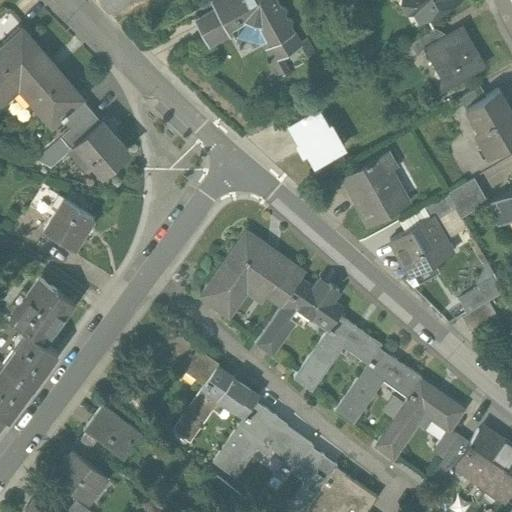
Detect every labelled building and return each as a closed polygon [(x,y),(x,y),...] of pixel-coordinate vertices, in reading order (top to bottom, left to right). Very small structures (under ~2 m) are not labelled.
[(291,16),(285,14),(283,12),(285,5),(279,3),(276,0),(217,0),(215,6),(199,15),(210,36),(227,28),(228,31),(231,29),(262,39),(264,43),(268,41),(275,52),(282,48),(286,49),(287,46),(298,39),(289,23),(291,17),(291,16)] [(401,0),(406,8),(413,9),(421,5),(425,13),(447,0),(401,0)] [(461,23),(423,44),(440,74),(444,72),(450,82),(483,63),(461,23)] [(81,96),(21,28),(0,46),(0,101),(18,86),(51,123),(60,115),(80,97),(81,96)] [(479,83),(458,95),(463,105),(484,93),(479,83)] [(484,93),(463,105),(476,127),(472,129),(487,155),(511,140),(511,113),(497,86),(484,93)] [(80,97),(60,115),(70,125),(90,108),(80,97)] [(316,106),(288,122),(298,140),(296,141),(301,150),(305,148),(313,161),(341,144),(329,122),(326,124),(316,106)] [(90,108),(70,125),(61,133),(71,145),(100,119),(90,108)] [(71,145),(70,145),(85,162),(89,158),(102,172),(128,149),(101,119),(100,119),(71,145)] [(69,147),(59,136),(35,157),(49,164),(69,147)] [(387,148),(341,174),(367,221),(408,198),(390,166),(395,163),(387,148)] [(486,202),(472,176),(447,190),(455,204),(461,214),(484,201),(485,202),(486,202)] [(57,193),(42,183),(29,203),(50,216),(55,207),(50,204),(57,193)] [(511,187),(486,202),(498,224),(511,217),(509,214),(511,212),(511,187)] [(447,190),(423,204),(429,214),(431,213),(433,217),(455,204),(447,190)] [(92,215),(57,193),(50,204),(55,207),(50,216),(42,228),(72,246),(92,215)] [(429,214),(389,237),(410,274),(412,273),(418,285),(435,275),(429,265),(453,251),(433,217),(431,213),(429,214)] [(246,229),(200,293),(228,313),(251,281),(281,302),(299,277),(303,271),(246,229)] [(493,275),(457,297),(465,311),(502,289),(493,275)] [(74,303),(38,276),(24,295),(28,298),(11,320),(24,329),(43,344),(74,303)] [(342,307),(299,277),(281,302),(254,341),(271,353),(303,309),(327,327),(339,311),(342,307)] [(486,299),(461,313),(475,338),(500,324),(486,299)] [(327,327),(293,376),(311,388),(343,344),(367,361),(379,345),(381,342),(339,311),(327,327)] [(43,344),(24,329),(14,342),(17,344),(2,365),(31,387),(56,353),(43,344)] [(151,353),(132,380),(134,381),(126,392),(125,393),(141,404),(143,405),(174,363),(203,383),(216,365),(218,362),(171,329),(153,354),(151,353)] [(367,361),(333,408),(351,421),(383,377),(407,395),(419,378),(421,376),(379,345),(367,361)] [(2,365),(0,366),(0,414),(3,417),(7,420),(31,387),(2,365)] [(203,383),(171,427),(190,441),(220,398),(244,415),(255,400),(258,395),(216,365),(203,383)] [(407,395),(383,429),(400,442),(423,410),(447,427),(448,427),(462,408),(419,378),(407,395)] [(141,404),(125,393),(126,392),(119,387),(112,398),(134,415),(141,404)] [(244,415),(213,459),(235,475),(262,437),(270,444),(269,445),(295,463),(311,445),(312,444),(285,424),(283,425),(275,419),(277,415),(255,400),(244,415)] [(142,434),(106,406),(98,416),(87,431),(123,459),(142,434)] [(447,427),(431,448),(442,456),(458,433),(448,427),(447,427)] [(499,443),(478,428),(468,441),(468,442),(456,459),(490,484),(487,488),(502,499),(511,485),(511,444),(503,438),(499,443)] [(400,442),(383,429),(374,441),(392,454),(400,442)] [(442,456),(430,472),(441,480),(456,459),(468,442),(468,441),(458,433),(442,456)] [(295,463),(292,468),(316,487),(332,465),(334,461),(311,445),(295,463)] [(88,461),(72,449),(53,474),(86,500),(105,475),(105,474),(88,461)] [(116,467),(95,452),(88,461),(105,474),(105,475),(108,478),(116,467)] [(316,487),(298,511),(333,511),(336,508),(342,511),(343,511),(349,504),(360,511),(363,511),(375,496),(332,465),(316,487)] [(60,511),(64,507),(43,491),(36,500),(52,511),(60,511)] [(35,499),(24,511),(52,511),(36,500),(35,499)] [(91,511),(75,499),(67,509),(71,511),(91,511)]
